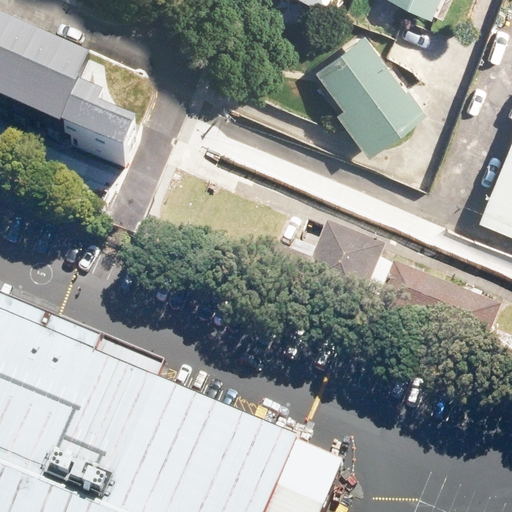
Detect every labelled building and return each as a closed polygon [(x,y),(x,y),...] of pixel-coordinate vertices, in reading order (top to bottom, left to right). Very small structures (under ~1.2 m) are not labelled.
[(289,0),(317,12),(321,0),(289,0)] [(382,0),(395,9),(424,21),(433,0),(382,0)] [(0,27),(0,107),(58,132),(71,102),(87,65),(0,27)] [(357,36),(310,73),(335,111),(328,116),(356,157),(363,152),(415,114),(357,36)] [(71,102),(58,132),(124,164),(137,133),(71,102)] [(511,148),(481,222),(511,234),(511,148)] [(379,254),(321,229),(310,255),(291,247),(287,257),(271,250),(257,284),(350,323),(379,254)] [(495,315),(387,270),(368,314),(476,360),(495,315)] [(341,511),(355,483),(0,322),(0,511),(341,511)]
